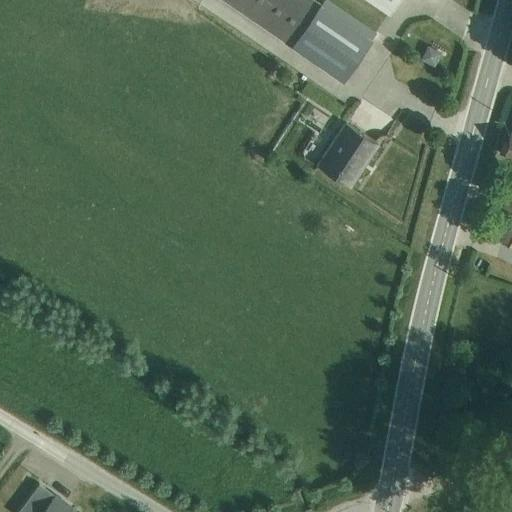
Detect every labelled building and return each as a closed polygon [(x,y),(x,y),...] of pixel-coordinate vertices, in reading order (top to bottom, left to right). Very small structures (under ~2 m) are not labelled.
[(323,0),(322,3),(317,0),(223,0),(342,80),(375,32),(328,0),(323,0)] [(369,0),(389,13),(397,0),(369,0)] [(378,142),(343,119),(316,164),(350,186),(378,142)] [(504,141),(500,152),(511,156),(511,131),(510,131),(507,142),(504,141)] [(511,181),(488,232),(511,243),(511,181)] [(70,511),(46,496),(35,511),(70,511)]
